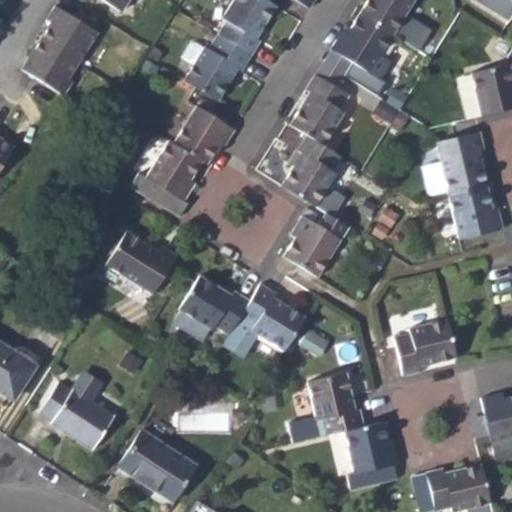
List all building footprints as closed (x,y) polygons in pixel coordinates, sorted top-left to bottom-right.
[(103,0),(119,9),(124,0),(103,0)] [(253,40),(274,7),(262,0),(231,0),(218,20),(222,23),(213,36),(247,57),(257,43),(253,40)] [(288,0),(306,11),(313,0),(288,0)] [(414,0),(366,0),(357,15),(391,37),(414,0)] [(21,65),(62,92),(70,79),(65,74),(94,29),(54,3),(44,16),(49,20),(21,65)] [(367,74),(391,37),(357,15),(344,35),(339,32),(328,50),(329,51),(348,63),(367,74)] [(200,48),(180,80),(214,102),(233,71),(237,73),(247,57),(213,36),(204,50),(200,48)] [(348,63),(329,51),(313,77),(331,89),(348,63)] [(468,75),(478,117),(511,108),(511,85),(506,64),(468,73),(468,75)] [(478,117),(468,75),(453,79),(463,120),(478,117)] [(313,77),(312,76),(302,92),(307,94),(287,126),(305,137),(320,146),(340,115),(337,112),(345,98),(331,89),(313,77)] [(396,85),(384,101),(397,110),(408,95),(396,85)] [(215,146),(220,149),(232,130),(188,105),(166,140),(198,161),(204,164),(215,146)] [(432,143),(445,198),(482,190),(474,153),(481,151),(477,132),(432,143)] [(328,172),(337,157),(320,146),(305,137),(295,154),(300,156),(281,187),(307,203),(314,207),(332,175),(328,172)] [(186,180),(198,161),(166,140),(141,178),(134,174),(127,186),(177,217),(185,205),(180,202),(191,184),(186,180)] [(0,162),(9,148),(0,141),(0,162)] [(454,241),(498,230),(494,208),(486,210),(482,190),(445,198),(454,241)] [(329,216),(323,213),(315,225),(321,229),(329,216)] [(347,227),(329,216),(321,229),(315,225),(300,215),(289,235),(294,238),(282,255),(316,276),(347,227)] [(100,264),(147,292),(170,255),(157,246),(154,251),(121,231),(100,264)] [(211,327),(226,336),(237,319),(247,302),(232,293),(230,297),(196,277),(174,311),(177,313),(207,330),(209,332),(211,327)] [(273,292),(259,283),(247,302),(237,319),(242,322),(226,348),(247,361),(261,340),(281,352),(303,317),(271,297),(273,292)] [(207,330),(177,313),(172,321),(173,328),(195,340),(202,338),(207,330)] [(389,338),(398,377),(417,372),(415,367),(452,357),(442,318),(406,327),(407,333),(389,338)] [(226,336),(221,344),(226,348),(242,322),(237,319),(226,336)] [(0,392),(9,398),(31,367),(8,352),(0,346),(0,392)] [(8,352),(31,367),(36,359),(19,346),(12,346),(8,352)] [(318,421),(321,437),(340,432),(360,427),(355,411),(351,413),(342,375),(303,384),(313,422),(318,421)] [(68,392),(55,383),(36,412),(49,420),(48,421),(91,449),(111,418),(87,402),(95,390),(93,383),(84,377),(77,378),(68,392)] [(498,394),(477,399),(491,463),(511,458),(511,397),(500,401),(498,394)] [(242,420),(247,423),(252,416),(243,410),(237,412),(235,413),(234,416),(234,418),(240,421),(242,420)] [(340,432),(352,476),(342,480),(345,493),(392,482),(389,467),(395,466),(389,445),(385,445),(379,422),(360,427),(340,432)] [(116,467),(170,501),(192,466),(139,432),(116,467)] [(488,511),(487,505),(478,467),(441,476),(440,470),(421,474),(423,480),(428,500),(430,511),(443,511),(448,511),(460,511),(464,511),(488,511)] [(410,483),(415,504),(428,500),(423,480),(410,483)] [(215,511),(197,500),(188,511),(215,511)]
